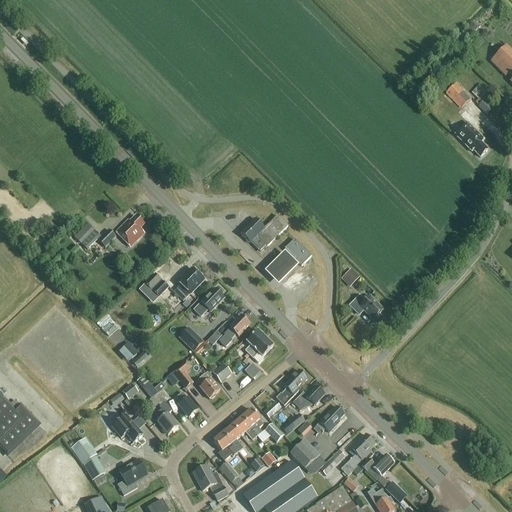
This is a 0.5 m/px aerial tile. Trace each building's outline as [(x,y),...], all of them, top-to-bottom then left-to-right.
[(465,42),(480,28),(474,22),(459,36),(465,42)] [(511,51),(511,53),(506,47),(490,63),(505,78),(508,75),(511,78),(511,80),(510,83),(511,84),(511,51)] [(461,110),(470,100),(455,85),(446,94),(461,110)] [(486,116),(492,110),(484,102),(489,97),(479,87),(471,94),(478,101),(475,104),(478,108),(486,116)] [(465,111),(454,123),(464,133),(456,141),(460,146),(464,141),(469,146),(468,147),(480,159),(488,151),(481,144),(483,141),(472,130),(478,124),(465,111)] [(144,226),(135,218),(128,226),(126,224),(115,235),(130,249),(144,235),(139,231),(144,226)] [(266,250),(287,228),(277,218),(265,230),(255,221),(241,235),(250,245),(251,244),(260,253),(265,249),(266,250)] [(81,246),(95,232),(88,225),(74,239),(81,246)] [(105,250),(116,239),(108,231),(97,242),(105,250)] [(301,268),(311,258),(294,241),(284,251),(301,268)] [(297,269),(284,255),(265,274),(279,288),(297,269)] [(190,297),(204,282),(192,270),(178,285),(180,287),(173,294),(183,304),(190,296),(190,297)] [(349,289),(359,279),(350,271),(341,280),(349,289)] [(159,300),(169,289),(154,276),(145,286),(159,300)] [(224,300),(215,291),(209,297),(208,297),(201,305),(194,312),(201,319),(207,312),(208,312),(211,315),(224,300)] [(364,303),(359,298),(350,308),(359,316),(363,312),(373,321),(382,312),(369,299),(364,303)] [(238,339),(245,332),(244,331),(249,326),(241,318),(229,330),(224,336),(225,337),(219,343),(225,349),(231,343),(230,342),(236,336),(238,339)] [(113,323),(106,331),(110,336),(118,328),(113,323)] [(204,344),(189,329),(178,340),(193,355),(204,344)] [(212,348),(221,338),(216,333),(207,343),(212,348)] [(249,357),(265,340),(257,333),(246,344),(250,348),(245,353),(249,357)] [(265,340),(249,357),(253,361),(258,355),(262,359),(273,348),(265,340)] [(129,362),(136,355),(129,346),(121,353),(129,362)] [(138,369),(151,357),(147,352),(134,364),(138,369)] [(192,369),(186,363),(172,375),(185,391),(193,384),(185,375),(192,369)] [(221,385),(232,376),(223,365),(212,375),(221,385)] [(262,373),(254,365),(246,373),(255,381),(262,373)] [(294,398),(292,396),(307,381),(298,372),(283,388),(287,391),(281,397),(280,396),(276,400),(284,408),(294,398)] [(210,381),(205,376),(198,382),(202,387),(200,389),(209,401),(219,393),(214,387),(215,386),(211,381),(210,381)] [(154,391),(152,388),(144,379),(139,382),(160,408),(159,409),(161,411),(155,416),(160,422),(157,424),(168,437),(178,428),(168,416),(172,413),(165,404),(170,400),(162,391),(165,389),(161,385),(154,391)] [(139,394),(132,387),(123,394),(129,402),(139,394)] [(312,406),(314,408),(324,397),(315,389),(301,403),(299,401),(293,407),(297,410),(302,410),(305,407),(308,410),(312,406)] [(119,394),(110,402),(115,409),(125,401),(119,394)] [(189,420),(197,413),(182,395),(176,400),(181,406),(178,408),(189,420)] [(0,403),(0,449),(7,457),(38,426),(15,402),(10,406),(4,400),(0,403)] [(279,410),(274,404),(262,415),(268,421),(279,410)] [(344,417),(336,409),(330,415),(329,414),(318,424),(319,425),(314,431),(318,435),(321,432),(322,434),(325,431),(329,435),(339,424),(338,423),(344,417)] [(242,420),(257,438),(262,434),(259,431),(263,427),(259,422),(260,422),(252,412),(242,420)] [(125,416),(111,429),(121,441),(126,436),(133,445),(143,437),(125,416)] [(299,416),(280,431),(286,438),(304,423),(299,416)] [(253,442),(257,438),(242,420),(232,428),(241,438),(248,432),(250,434),(248,436),(253,442)] [(307,423),(298,430),(303,437),(313,430),(307,423)] [(276,445),(283,437),(272,426),(265,433),(276,445)] [(233,444),(241,438),(232,428),(223,436),(238,454),(243,450),(238,444),(235,447),(233,444)] [(233,459),(238,454),(223,436),(213,444),(221,453),(218,456),(224,463),(231,457),(233,459)] [(362,462),(371,453),(369,452),(375,446),(366,437),(349,453),(354,458),(341,471),(348,478),(360,465),(360,464),(362,462)] [(82,467),(97,457),(86,440),(71,451),(82,467)] [(305,471),(319,458),(304,442),(290,456),(305,471)] [(339,452),(319,471),(326,477),(345,458),(339,452)] [(268,468),(277,461),(269,453),(261,460),(268,468)] [(381,478),(394,466),(385,457),(375,467),(369,461),(361,468),(371,478),(372,477),(383,489),(388,484),(381,478)] [(93,483),(106,475),(96,459),(83,467),(93,483)] [(250,466),(256,473),(264,467),(258,460),(250,466)] [(123,498),(137,490),(134,484),(147,476),(139,462),(119,474),(124,483),(117,487),(123,498)] [(291,463),(242,498),(251,511),(261,511),(263,511),(264,511),(299,511),(317,500),(291,463)] [(237,480),(238,479),(226,465),(219,471),(231,485),(237,480)] [(212,477),(207,468),(193,475),(203,493),(211,489),(214,494),(213,495),(217,503),(228,498),(223,488),(216,475),(212,477)] [(237,480),(231,485),(235,490),(241,485),(237,480)] [(353,494),(358,488),(348,480),(343,486),(353,494)] [(355,511),(342,489),(315,507),(316,507),(307,511),(355,511)] [(400,491),(392,498),(401,507),(408,500),(400,491)] [(375,496),(372,492),(367,496),(378,511),(394,511),(390,505),(391,504),(388,501),(387,501),(381,492),(375,496)] [(350,497),(354,504),(360,501),(358,498),(357,498),(355,494),(350,497)] [(361,511),(366,508),(361,501),(356,504),(361,511)] [(168,511),(162,502),(147,510),(148,511),(168,511)]
